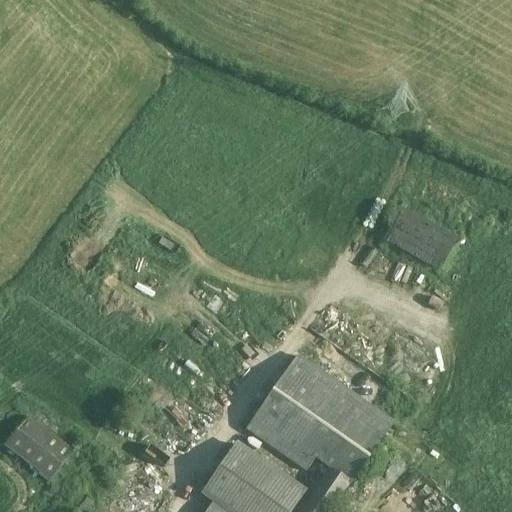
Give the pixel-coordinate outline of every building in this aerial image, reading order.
[(459,238),(402,207),(384,242),(440,271),(459,238)] [(393,424),(298,358),(247,431),(306,473),(315,461),(330,471),(349,484),(351,485),(393,424)] [(73,454),(29,418),(3,447),(48,483),(73,454)] [(236,446),(202,496),(213,503),(206,511),(289,511),(303,493),(236,446)] [(330,471),(300,511),(329,511),(348,485),(349,485),(349,484),(330,471)]
